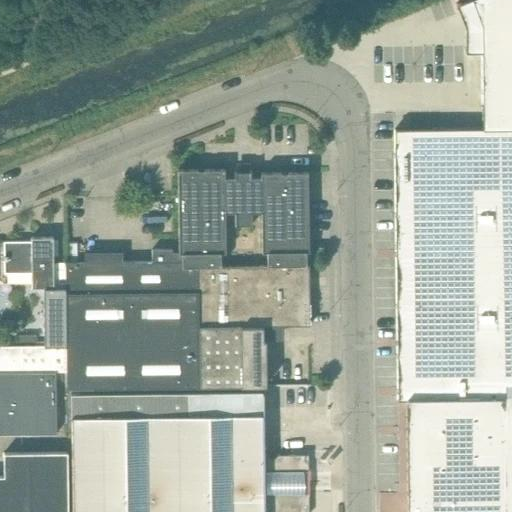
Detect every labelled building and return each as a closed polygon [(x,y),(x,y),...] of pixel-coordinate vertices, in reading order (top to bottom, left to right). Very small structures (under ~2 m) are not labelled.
[(409,129),(394,130),(394,144),(395,251),(396,260),(397,339),(397,348),(397,388),(397,397),(397,399),(398,399),(406,399),(407,511),(507,511),(505,398),(511,397),(511,0),(471,0),(481,24),(482,128),(440,129),(409,129)] [(195,170),(177,170),(177,196),(178,253),(178,266),(221,266),(220,253),(226,253),(225,213),(235,213),(235,226),(252,225),(252,213),(261,213),(262,253),(267,253),(267,266),(305,266),(305,253),(308,252),(308,246),(307,172),(287,173),(280,173),(260,173),(260,177),(251,177),(250,171),(231,171),(232,177),(224,177),(224,169),(203,170),(197,170),(195,170)] [(31,241),(4,241),(4,247),(4,260),(4,274),(31,273),(31,288),(43,288),(53,288),(53,267),(53,263),(53,255),(56,252),(56,243),(53,241),(53,237),(31,237),(31,241)] [(85,263),(64,263),(64,267),(65,288),(66,372),(66,389),(265,386),(265,340),(264,340),(264,326),(309,326),(308,266),(305,266),(267,266),(221,266),(178,266),(178,253),(171,253),(171,250),(151,250),(151,262),(120,262),(120,269),(86,270),(85,263)] [(44,346),(0,346),(0,372),(54,372),(55,372),(66,372),(65,288),(64,267),(64,263),(53,263),(53,267),(53,288),(43,288),(44,346)] [(0,434),(21,434),(56,434),(55,372),(54,372),(0,372),(0,434)] [(187,393),(70,395),(71,488),(71,511),(307,511),(308,492),(308,485),(307,472),(307,455),(277,455),(272,460),(267,455),(263,455),(263,451),(262,435),(262,412),(262,392),(260,392),(187,393)] [(3,477),(0,476),(0,511),(67,511),(67,453),(21,453),(3,453),(3,477)]
